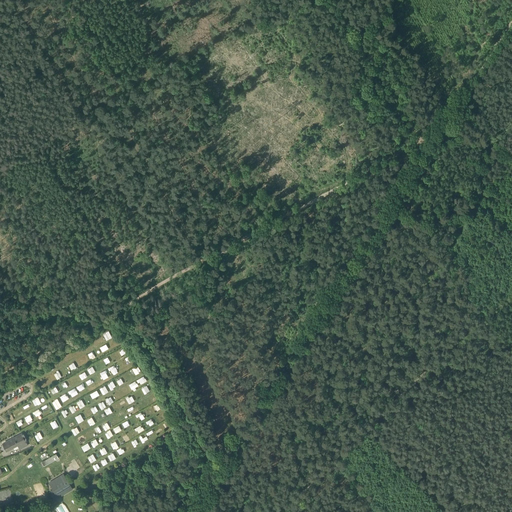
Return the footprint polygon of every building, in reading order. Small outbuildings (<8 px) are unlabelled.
[(106,341),(112,338),(109,331),(103,334),(106,341)] [(100,348),(102,353),(109,349),(106,344),(100,348)] [(109,368),(113,376),(118,373),(114,365),(109,368)] [(132,369),(135,375),(141,372),(138,366),(132,369)] [(142,387),(148,383),(144,376),(138,380),(142,387)] [(132,390),(138,386),(135,381),(129,384),(132,390)] [(113,382),(108,384),(110,390),(116,388),(113,382)] [(83,383),(76,387),(79,392),(85,388),(83,383)] [(141,388),(144,393),(151,391),(149,385),(141,388)] [(100,388),(103,395),(108,392),(105,386),(100,388)] [(72,397),(78,394),(75,388),(69,391),(72,397)] [(93,399),(99,395),(97,390),(90,394),(93,399)] [(114,395),(117,401),(122,398),(119,392),(114,395)] [(63,402),(68,399),(66,394),(60,397),(63,402)] [(135,401),(132,395),(126,398),(129,404),(135,401)] [(109,405),(114,402),(110,396),(106,399),(109,405)] [(32,399),(35,406),(41,404),(38,397),(32,399)] [(56,409),(64,406),(62,401),(59,402),(58,399),(52,401),(56,409)] [(76,402),(80,408),(85,406),(82,399),(76,402)] [(33,412),(36,417),(42,414),(39,409),(33,412)] [(136,414),(139,421),(144,418),(142,412),(136,414)] [(78,423),(84,420),(81,414),(75,416),(78,423)] [(92,417),(87,420),(90,426),(95,423),(92,417)] [(50,423),(53,429),(58,426),(55,420),(50,423)] [(119,425),(113,428),(116,433),(122,430),(119,425)] [(71,429),(75,435),(80,432),(77,427),(71,429)] [(40,432),(35,434),(37,440),(43,438),(40,432)] [(2,444),(6,451),(25,441),(24,439),(23,436),(22,434),(2,444)] [(122,438),(125,443),(130,440),(127,434),(122,438)] [(115,441),(110,444),(114,450),(119,447),(115,441)] [(81,446),(84,451),(91,448),(88,443),(81,446)] [(108,455),(110,461),(116,458),(113,453),(108,455)] [(93,454),(88,457),(91,463),(96,460),(93,454)] [(42,462),(44,466),(56,460),(54,456),(42,462)] [(50,492),(54,499),(72,489),(63,474),(49,483),(53,490),(50,492)]
